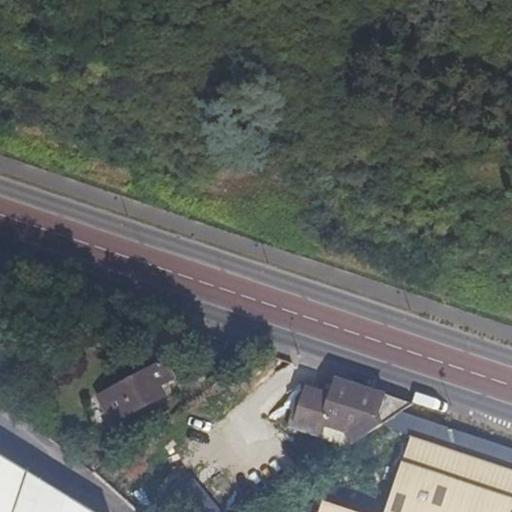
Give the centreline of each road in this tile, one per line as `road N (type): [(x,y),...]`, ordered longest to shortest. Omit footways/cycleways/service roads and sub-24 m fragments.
road 1 (secondary): [(511,357),(0,183)]
road 2 (secondary): [(0,243),(511,412)]
